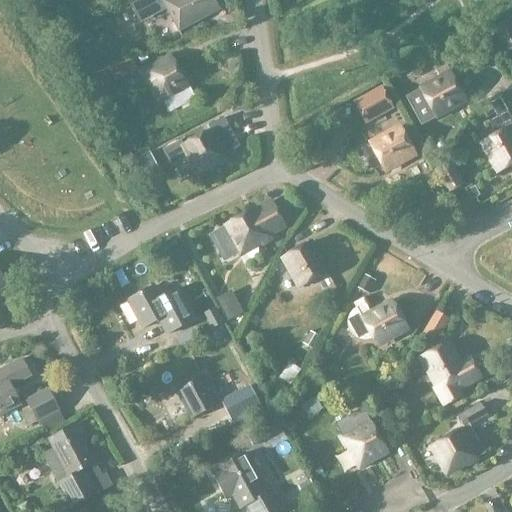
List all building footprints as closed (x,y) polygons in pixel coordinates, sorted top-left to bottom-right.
[(155,0),(138,0),(128,6),(134,16),(157,4),(155,0)] [(212,0),(164,0),(161,2),(177,32),(218,10),(212,0)] [(492,31),(504,54),(511,49),(511,26),(509,22),(492,31)] [(77,48),(92,41),(86,29),(71,37),(77,48)] [(195,99),(188,87),(170,57),(142,73),(148,84),(151,82),(170,113),(195,99)] [(130,59),(108,71),(114,84),(137,71),(130,59)] [(407,69),(412,78),(420,74),(415,64),(407,69)] [(420,125),(434,118),(432,115),(453,104),(454,108),(465,102),(446,66),(435,72),(438,78),(418,89),(404,97),(420,125)] [(390,109),(379,89),(353,104),(364,123),(390,109)] [(495,135),(483,141),(494,162),(490,163),(496,174),(511,165),(511,135),(509,129),(511,126),(511,121),(506,111),(499,98),(490,104),(495,114),(496,117),(494,118),(488,121),(495,135)] [(484,119),(495,114),(489,103),(478,108),(484,119)] [(178,142),(163,151),(171,166),(185,158),(193,172),(214,160),(216,164),(226,158),(224,155),(238,147),(222,118),(208,126),(210,129),(180,146),(178,142)] [(396,127),(371,141),(382,161),(379,163),(385,173),(413,158),(396,127)] [(433,171),(446,194),(462,185),(449,162),(433,171)] [(256,240),(258,244),(285,228),(270,202),(255,211),(254,210),(216,231),(211,234),(224,258),(256,240)] [(326,274),(309,243),(280,259),(286,269),(290,267),(301,287),(326,274)] [(193,321),(176,289),(159,298),(153,287),(126,301),(141,330),(158,321),(166,335),(193,321)] [(346,321),(345,326),(347,330),(351,336),(356,339),(361,341),(365,341),(371,339),(374,344),(394,333),(396,336),(407,330),(391,301),(369,314),(361,299),(352,304),(354,309),(350,312),(347,316),(346,321)] [(201,315),(210,330),(222,323),(213,308),(201,315)] [(431,346),(446,322),(434,314),(419,337),(431,346)] [(308,332),(301,345),(311,351),(318,338),(308,332)] [(460,395),(457,391),(457,390),(479,378),(468,358),(458,364),(447,343),(418,358),(434,387),(432,388),(442,405),(460,395)] [(0,415),(20,405),(10,386),(29,376),(20,359),(0,370),(0,415)] [(175,392),(190,420),(217,406),(202,378),(175,392)] [(248,386),(220,401),(234,428),(247,420),(244,414),(259,406),(248,386)] [(24,402),(36,423),(57,411),(46,390),(24,402)] [(429,450),(443,474),(463,463),(465,466),(477,460),(476,457),(484,453),(468,425),(485,416),(478,405),(457,417),(463,427),(460,429),(461,431),(429,450)] [(358,410),(332,424),(340,438),(338,440),(344,451),(347,450),(358,469),(386,454),(362,411),(358,410)] [(42,455),(57,482),(67,502),(62,505),(65,511),(93,511),(106,505),(99,492),(111,486),(105,474),(101,476),(79,436),(83,434),(77,423),(58,433),(64,443),(42,455)] [(247,438),(261,435),(259,424),(244,427),(247,438)] [(217,471),(210,475),(224,499),(231,495),(239,510),(247,506),(249,511),(283,511),(284,511),(272,491),(265,494),(250,467),(243,453),(216,468),(217,471)]
